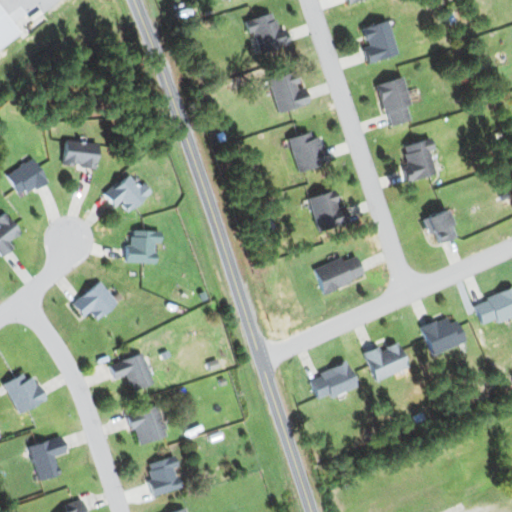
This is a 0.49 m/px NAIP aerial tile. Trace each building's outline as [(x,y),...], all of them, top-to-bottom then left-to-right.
[(0,47),(18,34),(0,10),(0,47)] [(242,20),(246,33),(252,32),(258,53),(287,44),(282,29),(275,31),(270,12),(242,20)] [(396,54),(385,20),(359,28),(365,45),(360,47),(365,64),(396,54)] [(275,112),(306,104),(302,87),(296,88),(292,72),(267,79),(275,112)] [(408,120),(404,106),(408,105),(400,77),(375,83),(386,126),(408,120)] [(286,138),(296,172),(325,163),(317,136),(309,138),(307,132),(286,138)] [(404,182),(433,174),(427,151),(431,149),(428,138),(400,145),(405,163),(399,165),(404,182)] [(96,144),(63,140),(61,163),(77,165),(77,168),(93,170),(96,144)] [(16,197),(44,182),(31,158),(3,173),(16,197)] [(135,187),(129,176),(102,192),(112,208),(119,204),(123,210),(149,195),(142,183),(135,187)] [(305,198),(316,232),(346,222),(341,206),(336,207),(330,190),(305,198)] [(423,218),(428,231),(431,230),(436,244),(454,236),(442,210),(423,218)] [(7,241),(19,233),(3,211),(0,213),(0,255),(12,248),(7,241)] [(123,262),(153,263),(153,242),(158,243),(158,231),(130,230),(130,245),(123,245),(123,262)] [(310,268),(320,293),(361,276),(352,255),(339,261),(337,258),(310,268)] [(80,317),(88,312),(93,319),(115,304),(98,281),(69,303),(80,317)] [(511,315),(511,287),(472,303),(480,324),(493,319),(495,323),(511,315)] [(455,321),(447,324),(444,317),(419,326),(429,355),(463,343),(455,321)] [(377,346),(362,352),(374,381),(406,367),(395,342),(378,350),(377,346)] [(151,383),(141,353),(107,364),(112,379),(125,374),(130,390),(151,383)] [(308,380),(314,399),(327,395),(327,397),(354,388),(345,361),(317,371),(319,376),(308,380)] [(23,380),(20,373),(0,384),(17,414),(43,399),(31,376),(23,380)] [(124,413),(128,431),(133,430),(136,443),(163,438),(156,406),(124,413)] [(36,480),(58,474),(53,456),(63,453),(58,436),(25,445),(36,480)] [(178,488),(172,467),(175,467),(172,455),(145,463),(150,479),(145,480),(150,496),(178,488)] [(82,511),(80,500),(62,504),(64,511),(59,511),(82,511)]
